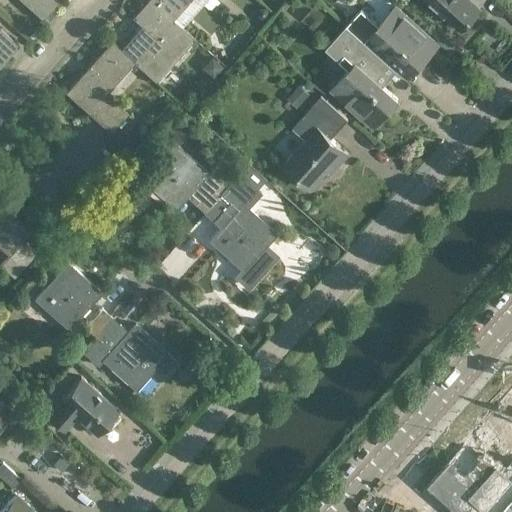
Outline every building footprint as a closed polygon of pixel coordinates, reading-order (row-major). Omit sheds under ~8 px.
[(20,0),(41,19),(58,0),(20,0)] [(141,26),(147,31),(155,22),(169,34),(179,24),(172,19),(189,0),(146,0),(131,17),(141,26)] [(430,0),(443,12),(441,15),(457,29),(459,26),(461,28),(480,7),(472,0),(430,0)] [(361,8),(346,25),(380,55),(388,47),(413,70),(437,43),(396,6),(379,24),(361,8)] [(155,22),(147,31),(141,26),(120,49),(133,60),(134,63),(156,82),(195,39),(179,24),(169,34),(155,22)] [(380,55),(346,25),(326,48),(347,67),(330,87),(374,126),(399,99),(373,76),(386,61),(380,55)] [(0,64),(18,45),(0,28),(0,64)] [(65,91),(88,112),(104,94),(105,94),(134,63),(133,60),(120,49),(111,41),(65,91)] [(297,106),(309,93),(299,83),(287,97),(297,106)] [(115,103),(105,94),(104,94),(88,112),(98,122),(110,132),(127,113),(115,103)] [(337,165),(349,152),(331,136),(348,118),(321,94),(293,126),(306,138),(284,163),(311,187),(333,161),(337,165)] [(118,130),(114,135),(124,145),(129,140),(118,130)] [(177,210),(188,197),(205,212),(240,172),(239,171),(230,180),(221,171),(215,177),(177,143),(143,180),(177,210)] [(240,172),(205,212),(222,228),(211,240),(244,270),(258,255),(257,255),(277,233),(244,203),(258,189),(240,172)] [(0,247),(8,254),(0,263),(0,265),(13,277),(35,252),(21,240),(29,231),(0,204),(0,247)] [(208,246),(189,228),(159,261),(179,279),(208,246)] [(81,313),(101,291),(68,261),(34,299),(68,329),(82,314),(81,313)] [(99,365),(103,360),(136,390),(149,376),(148,375),(169,352),(136,323),(129,331),(102,306),(85,325),(94,334),(81,349),(99,365)] [(61,399),(49,413),(65,427),(76,415),(97,434),(108,421),(111,424),(119,415),(116,412),(118,409),(80,375),(65,392),(62,390),(60,392),(62,395),(60,397),(61,399)] [(511,511),(511,387),(482,421),(483,422),(429,483),(461,511),(511,511)] [(0,426),(13,412),(0,399),(0,426)] [(20,478),(2,461),(0,463),(0,475),(12,487),(20,478)] [(0,510),(0,511),(36,511),(26,503),(25,504),(15,495),(0,510)]
